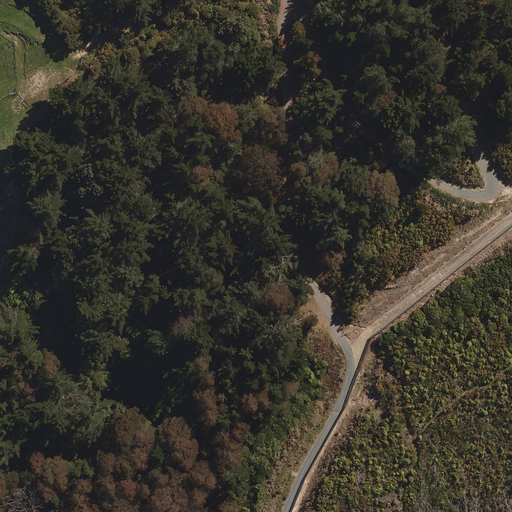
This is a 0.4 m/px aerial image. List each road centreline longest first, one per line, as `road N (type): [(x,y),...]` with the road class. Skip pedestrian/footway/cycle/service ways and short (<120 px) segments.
road 1 (track): [(326,312),(293,303),(264,278),(128,97),(69,69),(25,21),(0,12)]
road 2 (track): [(511,218),(366,336),(350,359)]
